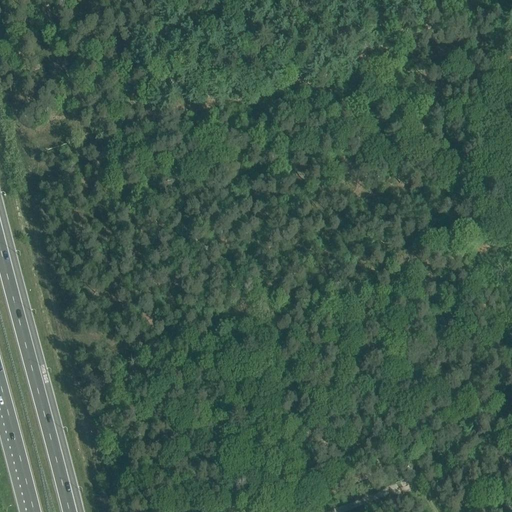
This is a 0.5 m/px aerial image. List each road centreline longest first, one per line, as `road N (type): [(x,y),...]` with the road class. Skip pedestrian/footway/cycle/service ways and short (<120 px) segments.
road 1 (trunk): [(70,511),(0,236)]
road 2 (trunk): [(0,386),(32,511)]
